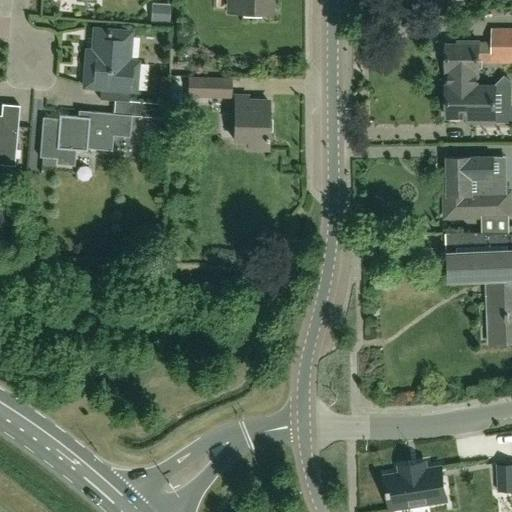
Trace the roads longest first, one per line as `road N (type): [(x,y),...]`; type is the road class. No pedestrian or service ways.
road 1 (unclassified): [(302,426),(303,368),(335,209),(334,0)]
road 2 (tertiary): [(302,426),(423,426),(511,411)]
road 3 (tertiary): [(132,511),(229,443),(302,426)]
road 4 (primary): [(128,511),(0,412)]
